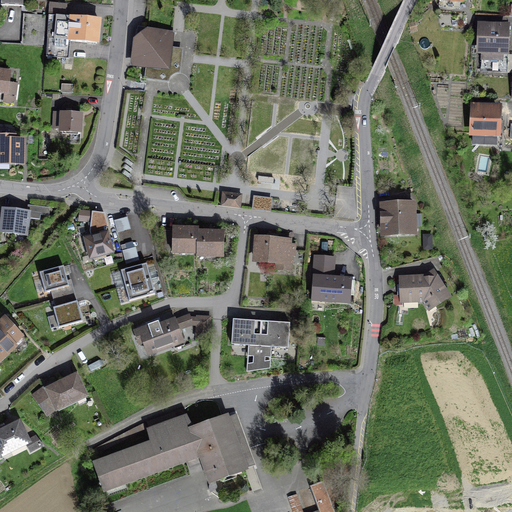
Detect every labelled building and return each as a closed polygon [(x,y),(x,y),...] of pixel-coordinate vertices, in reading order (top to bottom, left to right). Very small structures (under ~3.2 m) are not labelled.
[(49,2),(49,15),(67,16),(68,3),(49,2)] [(26,14),(24,44),(44,45),(46,15),(26,14)] [(99,20),(49,16),(47,55),(66,57),(68,41),(96,43),(99,20)] [(508,69),(510,25),(493,24),(493,26),(491,26),(491,29),(482,29),(480,72),(495,72),(495,69),(508,69)] [(136,41),(133,64),(157,67),(159,61),(162,59),(168,58),(171,35),(148,32),(136,41)] [(0,71),(0,93),(5,94),(4,102),(10,102),(14,99),(16,85),(8,84),(10,73),(2,72),(0,71)] [(72,85),(62,85),(62,92),(72,93),(72,85)] [(496,133),(503,133),(504,121),(497,121),(498,106),(482,105),(482,108),(473,107),(472,114),(474,114),(473,144),(495,145),(496,133)] [(81,115),(54,113),(53,128),(60,129),(60,131),(80,132),(81,115)] [(0,162),(22,163),(23,142),(14,142),(14,139),(0,138),(0,162)] [(222,198),(221,206),(240,208),(241,200),(222,198)] [(256,198),(255,210),(270,211),(271,199),(256,198)] [(385,208),(386,233),(412,232),(411,201),(401,201),(401,207),(385,208)] [(3,209),(0,232),(27,235),(29,213),(44,215),(45,208),(28,206),(28,212),(3,209)] [(91,222),(92,212),(80,211),(79,221),(91,222)] [(127,217),(114,221),(117,232),(130,229),(127,217)] [(198,251),(198,234),(198,231),(188,230),(188,228),(181,228),(181,230),(162,230),(161,251),(198,251)] [(208,234),(198,234),(198,251),(198,254),(223,255),(223,234),(216,234),(216,232),(208,231),(208,234)] [(90,239),(87,240),(91,257),(111,252),(106,235),(99,237),(98,233),(89,235),(90,239)] [(257,239),(256,261),(289,263),(290,252),(294,252),(294,245),(282,244),(283,241),(257,239)] [(136,247),(122,251),(126,264),(139,260),(136,247)] [(315,257),(313,296),(325,297),(325,301),(349,302),(350,291),(353,291),(354,281),(328,279),(329,269),(333,270),(334,258),(315,257)] [(121,271),(125,286),(151,279),(147,264),(121,271)] [(45,293),(51,291),(53,299),(71,295),(64,267),(40,273),(45,293)] [(402,279),(403,301),(419,300),(419,302),(423,302),(428,309),(447,297),(432,273),(425,278),(402,279)] [(151,279),(125,286),(129,301),(155,294),(151,279)] [(77,302),(73,303),(71,295),(53,299),(55,308),(53,308),(59,328),(83,322),(77,302)] [(143,343),(147,354),(174,344),(173,341),(181,338),(177,327),(191,322),(189,316),(160,327),(158,322),(134,332),(139,345),(143,343)] [(197,317),(196,338),(209,338),(210,318),(197,317)] [(0,358),(15,344),(13,342),(21,335),(7,319),(0,325),(0,358)] [(248,356),(259,357),(262,322),(233,320),(231,345),(248,346),(248,356)] [(288,349),(290,324),(262,322),(259,357),(271,358),(271,348),(288,349)] [(76,377),(48,390),(56,406),(57,408),(76,399),(75,396),(83,392),(76,377)] [(45,413),(56,406),(48,390),(44,393),(41,390),(33,397),(45,413)] [(184,409),(148,422),(149,427),(185,414),(184,409)] [(195,428),(186,417),(148,430),(151,444),(95,464),(104,490),(186,461),(190,470),(204,465),(211,483),(245,470),(226,417),(195,428)] [(0,432),(0,459),(2,458),(0,455),(25,443),(30,451),(42,445),(35,437),(28,441),(19,423),(7,429),(5,427),(0,429),(0,431),(0,432)] [(145,424),(93,451),(95,455),(147,428),(145,424)] [(293,511),(297,511),(301,511),(297,495),(289,498),(293,511)]
